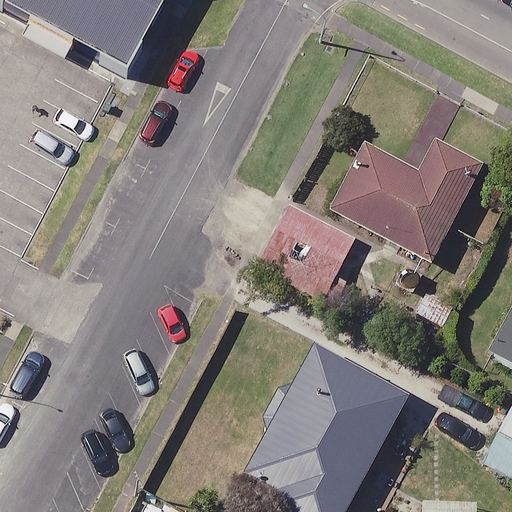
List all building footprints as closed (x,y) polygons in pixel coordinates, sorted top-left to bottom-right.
[(126,0),(0,0),(0,72),(63,109),(126,0)] [(423,182),(368,153),(335,217),(431,266),(478,174),(438,153),(423,182)] [(359,244),(289,209),(257,270),(327,306),(359,244)] [(511,318),(492,356),(511,366),(511,318)] [(346,511),(406,399),(320,353),(243,498),(269,511),(346,511)] [(511,407),(481,464),(511,480),(511,407)]
